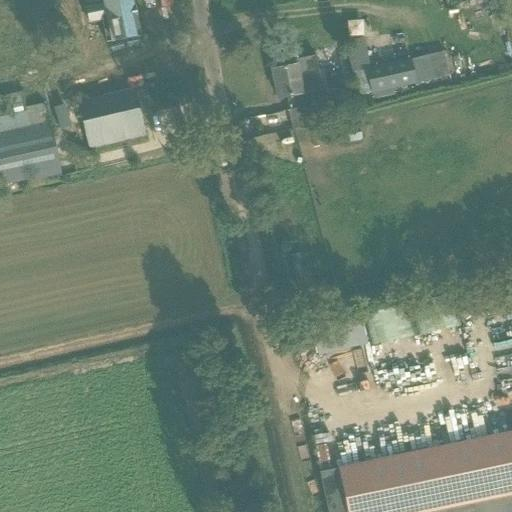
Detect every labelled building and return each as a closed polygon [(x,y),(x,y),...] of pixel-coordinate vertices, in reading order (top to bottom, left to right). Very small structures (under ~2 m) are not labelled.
[(113,41),(119,40),(139,36),(133,6),(105,12),(104,6),(86,9),(90,26),(109,22),(113,41)] [(356,96),(372,93),(367,70),(370,70),(363,38),(345,42),(356,96)] [(483,44),(487,66),(511,62),(507,40),(483,44)] [(291,67),(272,71),(278,100),(285,98),(292,130),(326,122),(322,104),(324,103),(325,103),(315,57),(292,61),(293,63),(293,66),(291,67)] [(370,70),(367,70),(372,93),(414,84),(410,61),(370,70)] [(131,92),(78,105),(88,151),(143,138),(145,138),(135,91),(131,92)] [(58,110),(63,141),(83,138),(78,107),(58,110)] [(0,186),(59,173),(49,127),(0,137),(0,186)] [(366,314),(371,341),(446,329),(442,301),(366,314)] [(511,432),(338,469),(319,473),(327,511),(430,511),(511,495),(511,432)]
